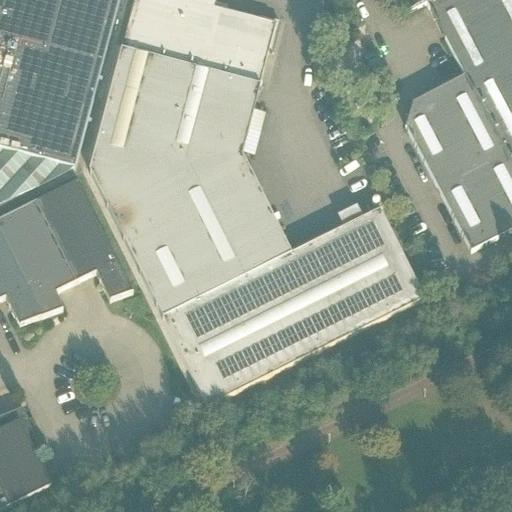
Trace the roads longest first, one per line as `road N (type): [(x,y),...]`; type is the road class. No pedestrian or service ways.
road 1 (unknown): [(511,237),(465,257),(444,235),(382,113),(399,52),(378,0)]
road 2 (residential): [(49,373),(52,410),(74,430),(106,434),(139,406),(142,379),(116,344),(86,340),(57,356)]
